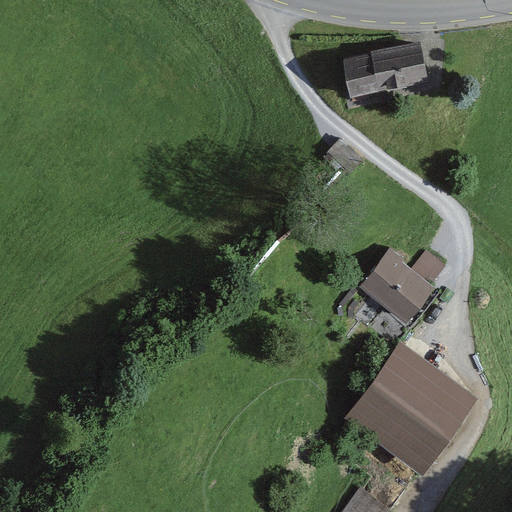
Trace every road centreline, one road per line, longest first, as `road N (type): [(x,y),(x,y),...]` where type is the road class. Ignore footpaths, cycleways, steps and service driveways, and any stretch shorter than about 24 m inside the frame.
road 1 (track): [(452,331),(497,407),(418,511)]
road 2 (secondary): [(316,0),(410,12),(511,2)]
